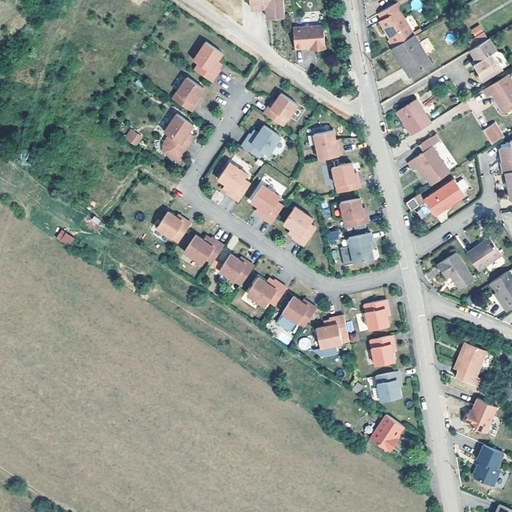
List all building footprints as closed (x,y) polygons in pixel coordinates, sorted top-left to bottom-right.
[(267,13),(285,11),(283,0),(251,0),(252,6),(266,6),(267,13)] [(422,7),(420,0),(414,0),(410,1),(412,10),(422,7)] [(414,33),(400,10),(403,8),(399,2),(379,13),(383,19),(381,21),(386,30),(387,29),(390,35),(389,39),(393,46),(414,33)] [(325,45),(323,15),(307,16),(309,44),(310,44),(315,44),(315,46),(325,45)] [(309,44),(307,16),(293,18),(295,46),(309,44)] [(393,46),(398,54),(401,52),(412,72),(431,61),(414,34),(393,46)] [(470,49),(477,61),(474,63),(484,80),(502,68),(493,52),(497,49),(489,37),(470,49)] [(427,39),(420,43),(426,53),(433,48),(427,39)] [(202,62),(197,68),(215,80),(223,68),(222,67),(217,64),(220,59),(225,51),(209,40),(196,58),(202,62)] [(409,74),(412,72),(401,52),(398,54),(409,74)] [(206,86),(190,75),(175,97),(194,110),(199,103),(197,101),(201,95),(206,86)] [(511,108),(511,82),(507,75),(483,89),(488,97),(492,94),(496,91),(509,110),(511,108)] [(509,110),(496,91),(492,94),(506,113),(509,110)] [(267,112),(286,124),(300,103),(284,92),(278,100),(274,106),(271,105),(267,112)] [(412,133),(431,121),(417,98),(398,110),(412,133)] [(466,102),(439,115),(442,122),(470,109),(466,102)] [(196,123),(179,112),(166,132),(172,136),(166,145),(167,150),(180,160),(194,139),(192,138),(188,135),(191,131),(196,123)] [(496,123),(493,125),(502,138),(505,136),(496,123)] [(283,135),(267,124),(262,131),(259,136),(254,133),(253,132),(244,144),(261,155),(265,149),(271,154),(283,135)] [(493,125),(483,131),(492,145),(502,138),(493,125)] [(336,128),(316,133),(321,158),(344,153),(342,145),(339,146),(338,138),(336,128)] [(138,131),(132,139),(140,145),(146,136),(138,131)] [(451,173),(433,147),(441,141),(436,134),(419,144),(424,152),(409,162),(414,169),(417,168),(424,178),(426,176),(433,185),(451,173)] [(510,171),(511,170),(511,139),(510,140),(511,145),(500,147),(503,162),(504,162),(506,172),(510,171)] [(232,160),(221,177),(229,182),(233,185),(230,189),(229,191),(242,199),(253,183),(247,179),(251,173),(232,160)] [(354,161),(334,166),(340,191),(362,187),(361,178),(358,179),(356,172),(354,161)] [(432,186),(435,190),(454,178),(451,174),(432,186)] [(454,180),(424,200),(420,194),(414,198),(420,206),(426,202),(433,213),(441,208),(443,210),(464,195),(454,180)] [(265,183),(254,199),(261,204),(266,208),(263,212),(262,213),(274,222),(285,205),(279,201),(284,195),(265,183)] [(362,197),(343,201),(348,226),(371,222),(369,213),(366,214),(364,207),(362,197)] [(412,212),(420,206),(414,198),(406,203),(412,212)] [(298,205),(286,222),(294,227),(298,230),(295,234),(295,236),(307,244),(318,228),(312,223),(316,217),(298,205)] [(426,205),(416,211),(421,219),(431,212),(426,205)] [(435,216),(443,210),(441,208),(433,213),(435,216)] [(170,209),(159,226),(181,240),(194,222),(187,217),(185,219),(179,215),(170,209)] [(504,222),(511,221),(511,212),(503,213),(504,222)] [(68,247),(74,238),(62,229),(56,238),(68,247)] [(326,233),(328,244),(339,241),(337,230),(326,233)] [(373,231),(350,236),(352,245),(343,247),(346,263),(375,257),(373,247),(372,240),(374,239),(373,231)] [(208,257),(215,261),(227,244),(214,235),(213,237),(210,241),(206,238),(198,233),(187,250),(205,262),(208,257)] [(466,253),(478,270),(501,255),(489,237),(466,253)] [(456,251),(437,264),(443,273),(447,270),(450,274),(459,287),(474,277),(456,251)] [(233,252),(222,268),(243,283),(256,264),(249,259),(248,262),(241,257),(233,252)] [(490,281),(496,290),(503,300),(500,302),(506,310),(511,306),(511,274),(508,269),(490,281)] [(271,299),(277,304),(289,286),(277,278),(276,279),(273,283),(269,281),(261,275),(250,292),(268,305),(271,299)] [(493,292),(500,302),(503,300),(496,290),(493,292)] [(297,293),(286,309),(286,310),(300,319),(307,324),(320,305),(313,300),(312,303),(305,299),(297,293)] [(389,298),(366,304),(372,329),(392,324),(389,315),(388,307),(391,306),(389,298)] [(293,328),(300,319),(286,310),(279,319),(293,328)] [(343,336),(351,334),(346,314),(331,317),(332,319),(333,324),(328,325),(319,327),(323,346),(344,342),(343,336)] [(349,335),(351,343),(359,341),(357,333),(349,335)] [(394,334),(372,339),(377,364),(397,360),(395,350),(393,343),(396,342),(394,334)] [(480,372),(492,347),(471,337),(460,363),(463,365),(460,372),(481,381),(484,374),(480,372)] [(401,369),(378,374),(383,400),(403,396),(401,386),(399,378),(402,378),(401,369)] [(484,394),(479,406),(477,410),(470,408),(466,417),(489,427),(500,400),(484,394)] [(406,425),(388,413),(372,436),(392,450),(398,442),(396,440),(398,436),(406,425)] [(506,446),(487,438),(480,453),(484,455),(478,468),(479,471),(496,479),(503,462),(500,461),(506,446)] [(511,511),(511,503),(501,498),(494,511),(511,511)]
